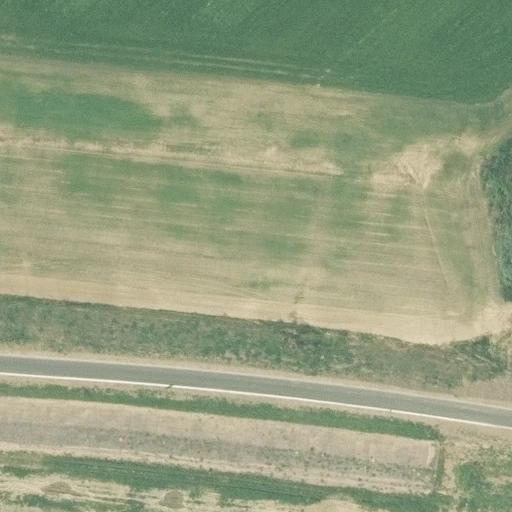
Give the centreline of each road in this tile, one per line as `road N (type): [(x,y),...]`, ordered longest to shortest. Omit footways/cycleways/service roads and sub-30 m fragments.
road 1 (track): [(0,447),(511,511)]
road 2 (unclassified): [(511,420),(0,365)]
